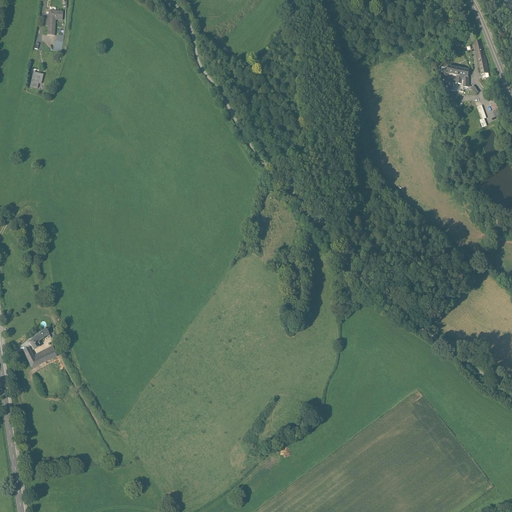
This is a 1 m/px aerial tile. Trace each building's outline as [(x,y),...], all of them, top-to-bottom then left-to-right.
[(62,19),(63,11),(49,10),(48,15),(47,15),(46,26),(48,26),(47,33),(55,34),(57,19),(62,19)] [(61,52),(64,35),(57,34),(56,40),(55,40),(54,51),(61,52)] [(475,44),(481,77),(489,75),(482,43),(475,44)] [(440,78),(445,79),(446,75),(448,62),(441,64),(438,66),(437,67),(436,69),(436,71),(436,72),(436,74),(437,76),(438,77),(440,78)] [(448,67),(447,74),(457,76),(468,79),(469,72),(448,67)] [(33,72),(30,87),(40,89),(43,74),(33,72)] [(445,79),(444,83),(454,84),(453,91),(460,92),(460,90),(463,90),(463,88),(464,81),(462,80),(461,85),(455,84),(457,76),(447,74),(447,75),(446,75),(445,79)] [(468,79),(457,76),(455,84),(461,85),(462,80),(464,81),(463,88),(468,88),(468,79)] [(443,90),(453,91),(454,84),(444,83),(443,90)] [(494,99),(488,101),(497,120),(502,117),(494,99)] [(486,119),(482,106),(477,108),(484,127),(487,126),(484,119),(486,119)] [(28,343),(33,351),(40,347),(38,344),(50,335),(46,329),(28,343)] [(31,370),(58,357),(54,349),(50,351),(46,349),(33,356),(29,348),(23,351),(31,370)]
